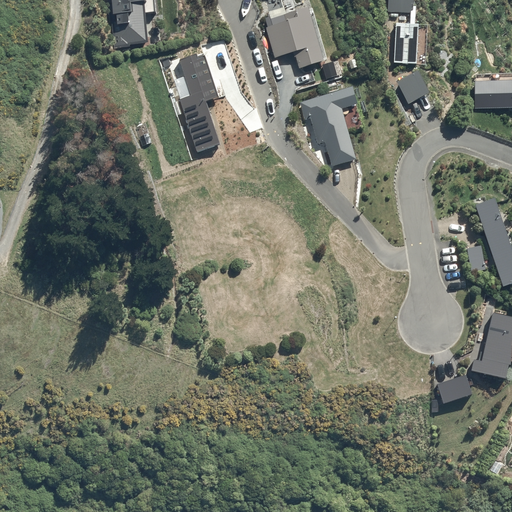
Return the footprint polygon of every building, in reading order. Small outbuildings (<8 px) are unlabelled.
[(114,49),(131,50),(131,47),(150,47),(147,16),(157,16),(156,0),(113,0),(114,18),(118,18),(118,22),(112,22),(114,49)] [(415,0),(389,0),(388,14),(411,15),(411,25),(398,25),(395,65),(426,66),(429,26),(418,26),(419,11),(415,11),(415,0)] [(326,64),(310,12),(285,19),(286,24),(266,29),(276,61),(294,55),(295,59),(297,59),(300,71),(326,64)] [(420,74),(397,84),(409,107),(430,95),(420,74)] [(353,89),(301,103),(305,122),(312,120),(318,146),(326,144),(332,169),(357,162),(344,112),(359,107),(353,89)]
